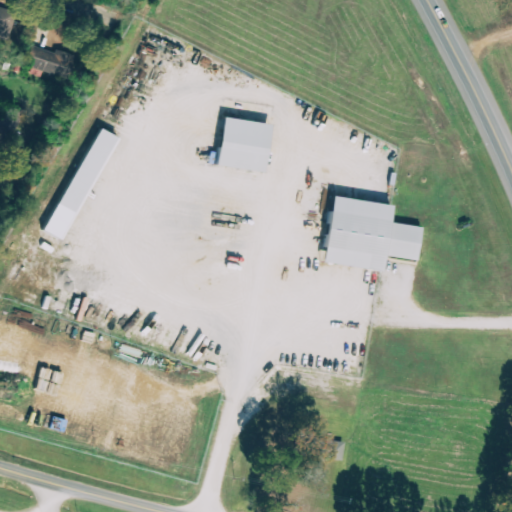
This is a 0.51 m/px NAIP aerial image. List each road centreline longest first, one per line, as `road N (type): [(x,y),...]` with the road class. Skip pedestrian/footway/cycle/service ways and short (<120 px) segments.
road 1 (tertiary): [(0,467),(168,511)]
road 2 (primary): [(511,150),(437,0)]
